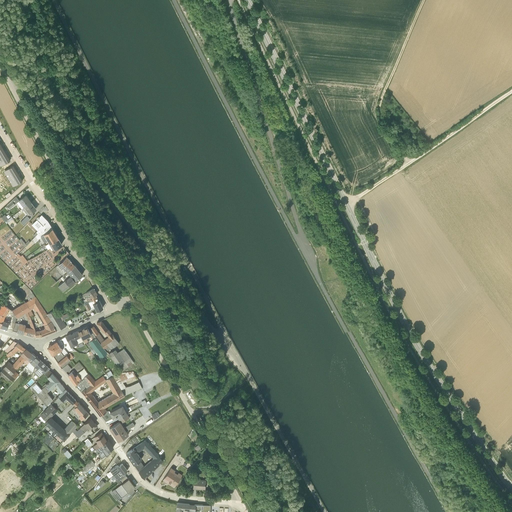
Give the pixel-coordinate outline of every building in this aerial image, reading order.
[(5,149),(0,152),(0,162),(0,163),(10,157),(5,149)] [(13,162),(3,168),(8,176),(18,170),(13,162)] [(18,170),(8,176),(13,183),(22,177),(18,170)] [(22,205),(31,199),(25,191),(19,197),(16,193),(6,201),(7,203),(6,204),(7,205),(8,204),(9,205),(15,201),(17,199),(22,206),(22,205)] [(31,199),(22,205),(27,212),(36,205),(31,199)] [(27,212),(20,218),(23,222),(30,215),(27,212)] [(38,227),(47,218),(46,218),(43,215),(44,214),(41,212),(32,221),(38,227)] [(40,233),(52,225),(47,218),(38,227),(33,231),(35,233),(37,236),(41,234),(40,233)] [(50,240),(58,235),(52,225),(40,233),(41,234),(44,239),(47,237),(50,240)] [(21,235),(19,236),(25,243),(30,238),(28,237),(25,240),(21,235)] [(51,248),(61,241),(58,235),(50,240),(45,243),(48,246),(49,245),(51,248)] [(68,270),(74,263),(70,259),(70,258),(66,254),(58,262),(57,262),(55,264),(60,269),(59,269),(63,274),(67,270),(68,270)] [(75,279),(82,273),(74,263),(68,270),(67,270),(63,274),(60,276),(61,276),(63,280),(71,274),(75,279)] [(75,279),(71,274),(63,280),(57,284),(62,290),(75,279)] [(63,280),(61,276),(51,285),(53,288),(57,284),(63,280)] [(18,286),(25,295),(26,294),(27,294),(32,290),(30,288),(24,282),(18,286)] [(88,294),(95,290),(93,287),(79,295),(80,297),(82,296),(84,295),(85,298),(89,295),(88,294)] [(84,304),(88,302),(91,300),(90,297),(95,294),(97,293),(95,290),(88,294),(89,295),(85,298),(83,299),(85,301),(82,302),(83,304),(84,304)] [(28,299),(35,295),(32,291),(26,295),(28,299)] [(94,306),(97,310),(103,307),(99,299),(98,300),(95,294),(90,297),(91,300),(88,302),(90,308),(94,306)] [(41,335),(56,330),(47,313),(36,295),(35,295),(28,299),(26,301),(30,309),(34,307),(45,326),(44,327),(44,328),(39,330),(35,330),(35,336),(41,335)] [(23,333),(35,336),(35,330),(29,316),(27,310),(30,309),(26,301),(12,309),(13,311),(17,316),(17,317),(25,312),(31,328),(25,326),(25,324),(19,323),(15,322),(13,328),(12,330),(23,333)] [(1,304),(0,306),(0,313),(5,315),(10,308),(4,303),(3,305),(1,304)] [(47,313),(56,330),(66,326),(62,319),(60,315),(56,308),(47,313)] [(3,320),(3,319),(0,326),(7,328),(9,322),(3,320)] [(89,328),(107,352),(119,343),(101,320),(97,322),(103,331),(104,331),(108,337),(104,340),(93,325),(90,328),(89,328)] [(90,328),(88,326),(87,327),(87,326),(77,331),(79,335),(80,335),(84,341),(90,351),(93,355),(96,353),(100,358),(107,352),(89,328),(90,328)] [(79,335),(77,331),(66,336),(70,347),(84,341),(80,335),(79,335)] [(66,347),(64,344),(60,339),(48,346),(48,348),(62,369),(67,364),(71,361),(70,361),(66,355),(67,353),(64,348),(66,347)] [(7,355),(17,342),(14,341),(9,345),(5,350),(4,352),(6,354),(7,355)] [(15,372),(16,370),(17,370),(23,363),(26,360),(26,359),(31,353),(26,349),(17,342),(7,355),(6,354),(4,356),(8,360),(10,358),(11,358),(18,350),(22,353),(20,355),(21,356),(13,366),(9,362),(0,372),(0,376),(1,376),(11,385),(19,376),(15,372)] [(115,349),(108,354),(121,372),(134,362),(129,355),(123,348),(117,352),(115,349)] [(35,357),(31,353),(26,359),(30,363),(35,357)] [(34,367),(40,361),(35,357),(30,363),(27,366),(26,368),(32,374),(33,373),(33,370),(35,368),(34,367)] [(49,370),(40,361),(34,367),(35,368),(33,370),(33,373),(38,378),(39,377),(42,373),(44,375),(48,371),(49,370)] [(67,364),(62,369),(66,374),(71,370),(67,364)] [(68,377),(75,386),(88,374),(84,369),(76,376),(75,377),(72,374),(68,377)] [(65,390),(48,371),(44,375),(47,379),(50,382),(46,386),(41,390),(35,384),(30,389),(44,405),(42,407),(44,409),(47,406),(50,404),(53,401),(47,394),(55,387),(57,390),(56,391),(60,395),(65,390)] [(133,371),(118,373),(116,374),(115,374),(113,375),(113,376),(125,397),(142,388),(139,382),(126,388),(123,383),(136,378),(133,371)] [(88,374),(75,386),(85,397),(100,417),(107,412),(105,409),(125,397),(113,376),(109,378),(106,380),(103,376),(102,375),(95,381),(88,374)] [(65,390),(60,395),(52,405),(56,409),(64,402),(70,407),(72,405),(76,401),(65,390)] [(44,423),(50,417),(51,418),(57,411),(56,409),(52,405),(51,404),(51,405),(50,404),(47,406),(48,407),(40,416),(41,416),(39,418),(44,423)] [(81,422),(89,415),(79,404),(75,408),(71,412),(74,414),(78,418),(81,422)] [(127,415),(123,407),(110,414),(113,419),(117,417),(119,420),(127,415)] [(109,429),(114,436),(124,429),(121,424),(129,419),(127,415),(119,420),(118,420),(120,423),(109,429)] [(64,442),(72,432),(77,427),(72,422),(64,430),(51,418),(50,417),(44,423),(64,442)] [(81,423),(77,427),(72,432),(78,439),(91,428),(93,431),(97,428),(91,419),(84,425),(81,423)] [(124,429),(114,436),(118,443),(129,436),(126,432),(135,427),(133,424),(124,429)] [(95,451),(107,442),(101,434),(94,439),(97,444),(93,448),(95,451)] [(87,439),(84,443),(88,448),(92,445),(87,439)] [(105,454),(113,449),(108,441),(107,442),(95,451),(93,452),(96,456),(102,450),(105,454)] [(158,456),(159,456),(145,441),(133,449),(134,450),(126,455),(139,473),(138,473),(144,480),(163,461),(158,456)] [(67,452),(64,449),(61,452),(68,459),(71,456),(67,451),(67,452)] [(80,471),(83,474),(85,471),(87,473),(95,465),(93,463),(96,460),(94,458),(80,471)] [(63,469),(66,472),(74,464),(72,461),(63,469)] [(127,472),(122,465),(119,467),(118,466),(110,472),(116,480),(115,481),(117,484),(126,477),(124,475),(127,472)] [(175,487),(182,476),(178,473),(177,475),(174,473),(175,472),(171,469),(163,481),(167,484),(168,483),(175,487)] [(126,477),(117,484),(119,487),(128,481),(126,477)] [(205,480),(194,479),(193,489),(200,490),(200,489),(205,490),(205,480)] [(114,491),(121,499),(133,490),(135,489),(128,481),(119,487),(114,491)] [(120,500),(114,491),(112,493),(118,502),(120,500)]
